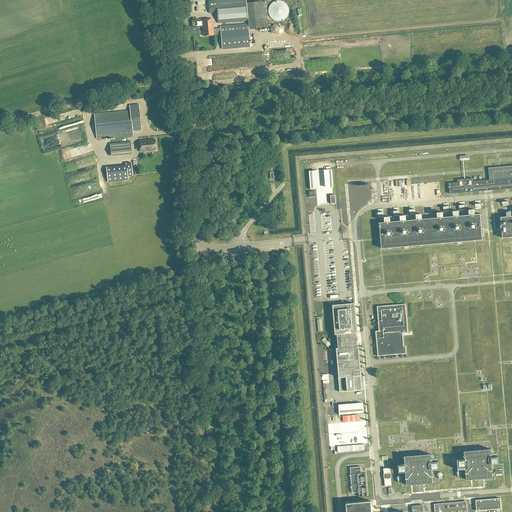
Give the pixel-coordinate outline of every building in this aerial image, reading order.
[(209,13),(217,13),(217,23),(247,20),(245,0),(216,0),(208,1),(209,13)] [(282,19),(285,18),(287,15),(288,13),(288,10),(287,7),(286,4),(284,2),(282,1),(279,0),(276,0),(273,1),(271,3),(269,5),(268,8),(268,11),(268,13),(270,16),(272,18),(274,20),(277,20),(280,20),(282,19)] [(246,3),(249,29),(268,28),(266,1),(246,3)] [(212,22),(212,19),(202,20),(204,36),(220,34),(222,49),(250,47),(248,24),(220,26),(220,28),(213,29),(213,25),(214,24),(214,22),(212,22)] [(97,139),(133,135),(132,130),(141,129),(139,104),(129,105),(130,110),(94,114),(97,139)] [(140,152),(156,150),(154,139),(139,141),(140,152)] [(449,183),(449,194),(511,188),(511,165),(489,168),(489,179),(473,181),(473,178),(457,179),(458,182),(449,183)] [(437,184),(414,185),(414,192),(438,191),(437,184)] [(391,222),(384,222),(379,223),(382,248),(483,240),(481,214),(475,214),(469,215),(459,216),(453,216),(443,217),(437,218),(422,219),(416,219),(407,220),(400,221),(391,222)] [(511,215),(511,216),(507,216),(500,217),(502,238),(511,237),(511,215)] [(356,332),(354,303),(332,305),(334,334),(336,334),(337,348),(335,348),(339,392),(362,390),(358,346),(356,346),(355,333),(356,332)] [(379,331),(376,331),(378,356),(406,353),(406,346),(404,346),(403,333),(408,332),(405,304),(377,306),(379,331)] [(363,400),(338,403),(340,415),(365,413),(363,400)] [(337,422),(362,420),(362,419),(366,419),(366,413),(336,417),(337,422)] [(361,426),(340,427),(341,440),(362,440),(361,426)] [(332,499),(328,446),(323,446),(325,465),(326,464),(328,499),(332,499)] [(493,478),(492,464),(491,457),(490,449),(464,451),(465,459),(466,469),(467,480),(493,478)] [(433,483),(432,469),(431,463),(430,454),(404,456),(405,465),(406,471),(407,485),(433,483)] [(458,469),(466,469),(465,459),(457,460),(458,469)] [(359,492),(357,474),(361,474),(361,467),(350,468),(352,493),(359,492)] [(392,486),(390,468),(383,468),(385,487),(392,486)] [(367,496),(365,473),(361,474),(357,474),(359,492),(359,496),(367,496)] [(500,498),(476,500),(476,511),(501,509),(500,498)] [(372,511),(371,501),(346,503),(347,511),(372,511)] [(434,504),(434,511),(467,511),(467,501),(434,504)]
